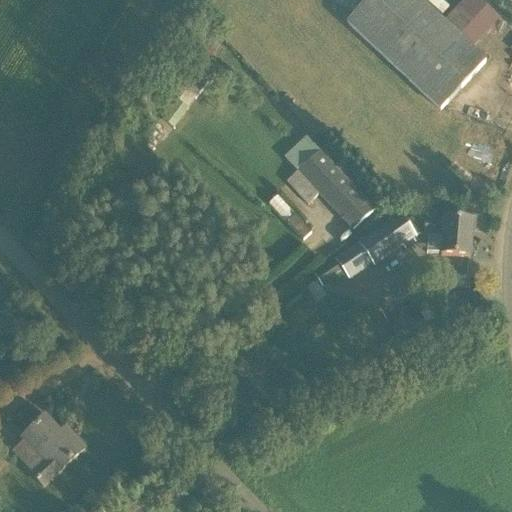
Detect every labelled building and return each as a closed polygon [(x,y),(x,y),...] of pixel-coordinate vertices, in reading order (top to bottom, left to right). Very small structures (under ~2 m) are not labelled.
[(465,0),(443,24),(417,0),(367,0),(346,24),(440,111),(485,63),(471,50),(499,21),(476,0),(465,0)] [(231,68),(213,78),(220,91),(238,80),(231,68)] [(173,130),(188,110),(176,102),(162,121),(173,130)] [(305,139),(284,159),(292,167),(313,147),(305,139)] [(298,173),(287,183),(308,206),(318,196),(351,231),(373,210),(313,147),(292,167),(298,173)] [(359,245),(336,262),(343,271),(349,279),(372,262),(374,265),(401,245),(411,237),(413,236),(403,224),(398,216),(359,245)] [(411,218),(403,224),(413,236),(414,239),(419,235),(424,235),(425,222),(425,219),(411,218)] [(471,223),(443,221),(443,223),(425,222),(424,235),(423,240),(440,241),(439,257),(469,259),(471,223)] [(313,276),(321,287),(322,287),(343,271),(336,262),(335,260),(313,276)] [(472,329),(476,309),(462,306),(458,326),(472,329)] [(45,419),(21,441),(42,464),(31,474),(42,486),(54,475),(55,477),(84,450),(72,437),(66,442),(45,419)]
